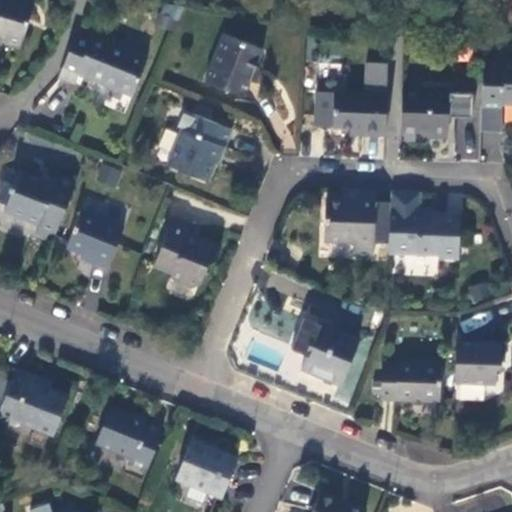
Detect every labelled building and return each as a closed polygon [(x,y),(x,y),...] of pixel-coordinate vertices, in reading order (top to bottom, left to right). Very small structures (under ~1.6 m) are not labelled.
[(0,0),(0,37),(3,44),(18,48),(31,0),(0,0)] [(75,30),(55,78),(70,85),(74,74),(128,97),(143,59),(75,30)] [(238,98),(246,79),(251,66),(258,49),(218,35),(199,82),(238,98)] [(511,61),(484,60),(482,105),(502,106),(502,102),(511,102),(511,61)] [(251,66),(246,79),(252,82),(258,69),(251,66)] [(355,132),(381,133),(383,91),(310,88),(309,123),(346,124),(345,130),(355,129),(355,132)] [(401,93),(399,134),(445,136),(446,119),(470,120),(471,97),(401,93)] [(225,129),(178,110),(171,127),(177,130),(163,164),(201,179),(214,147),(216,149),(225,129)] [(96,179),(115,185),(120,169),(101,163),(96,179)] [(35,234),(51,241),(74,182),(58,176),(55,185),(15,169),(11,179),(7,189),(9,190),(4,202),(3,208),(7,210),(8,215),(14,218),(19,213),(39,222),(35,234)] [(0,199),(4,202),(9,190),(7,189),(11,179),(0,175),(0,199)] [(375,192),(357,191),(358,200),(325,200),(323,240),(357,241),(356,251),(372,253),(373,241),(388,241),(389,201),(375,200),(375,192)] [(388,241),(387,252),(438,254),(438,256),(456,257),(458,213),(431,211),(431,214),(417,214),(417,210),(405,211),(405,195),(390,195),(389,201),(388,241)] [(418,196),(405,195),(405,211),(417,210),(418,196)] [(66,245),(81,251),(92,255),(90,264),(104,269),(120,224),(78,209),(66,245)] [(171,219),(151,268),(165,273),(169,280),(190,289),(200,285),(207,265),(214,260),(219,248),(184,234),(187,226),(171,219)] [(92,255),(81,251),(78,259),(90,264),(92,255)] [(360,338),(306,317),(292,347),(307,354),(303,366),(324,374),(326,369),(341,376),(339,381),(344,384),(346,377),(345,376),(360,338)] [(457,343),(457,383),(496,383),(496,370),(502,366),(502,342),(457,343)] [(441,401),(442,362),(398,362),(399,365),(385,364),(384,401),(441,401)] [(11,381),(0,376),(0,420),(12,425),(22,421),(52,433),(68,397),(41,386),(43,380),(15,368),(11,381)] [(147,469),(163,428),(144,422),(145,419),(110,406),(95,442),(132,456),(129,463),(147,469)] [(239,458),(192,439),(177,478),(223,495),(239,458)] [(364,511),(367,505),(323,489),(314,511),(364,511)] [(79,511),(68,507),(53,511),(50,511),(47,502),(28,509),(28,511),(79,511)]
